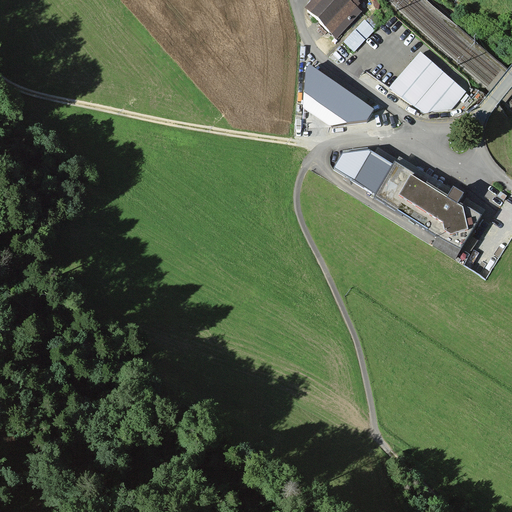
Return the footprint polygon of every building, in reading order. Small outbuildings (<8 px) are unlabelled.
[(350,0),(311,0),(304,7),(337,38),(363,12),(358,6),(350,0)] [(365,20),(344,42),(354,52),(375,29),(365,20)] [(466,92),(421,51),(389,88),(425,113),(432,111),(452,110),(466,93),(466,92)] [(374,108),(310,64),(306,69),(304,91),(303,107),(329,125),(347,122),(368,119),(374,108)] [(448,195),(395,160),(393,164),(370,149),(368,149),(343,152),(342,153),(334,167),(376,193),(374,197),(437,236),(461,250),(481,215),(458,201),(463,192),(453,186),(448,195)] [(455,259),(461,250),(437,236),(432,245),(455,259)]
